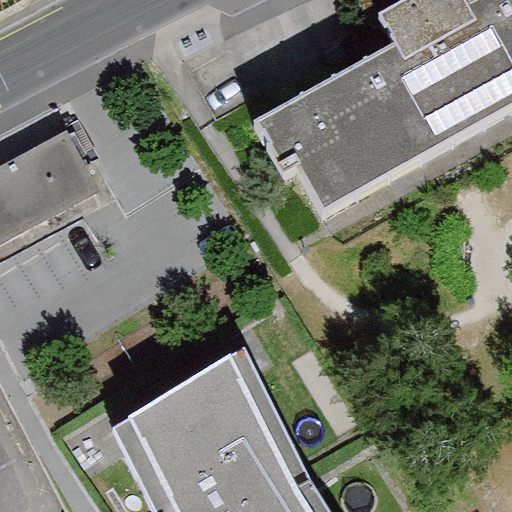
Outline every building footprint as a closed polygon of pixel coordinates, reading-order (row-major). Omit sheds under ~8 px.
[(511,0),(467,0),(265,111),(331,231),(511,132),(511,0)] [(66,132),(0,164),(0,250),(101,200),(66,132)] [(215,241),(135,282),(197,405),(253,377),(278,365),(215,241)] [(95,305),(59,258),(18,289),(54,336),(95,305)] [(325,511),(253,377),(118,447),(153,511),(325,511)]
